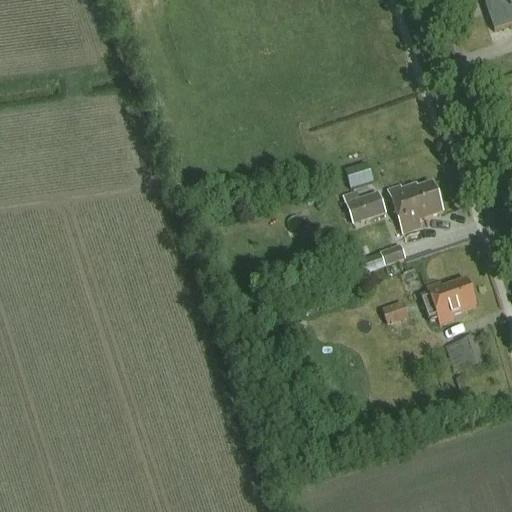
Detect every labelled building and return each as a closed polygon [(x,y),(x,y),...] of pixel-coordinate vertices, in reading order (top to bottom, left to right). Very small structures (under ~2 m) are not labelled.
[(511,0),(485,0),(495,29),(511,23),(511,0)] [(403,183),(388,189),(405,237),(425,230),(421,221),(443,213),(433,184),(419,189),(417,184),(405,188),(403,183)] [(381,193),(361,200),(358,192),(345,196),(355,227),(388,216),(381,193)] [(401,246),(382,253),(388,268),(407,260),(401,246)] [(478,309),(470,280),(443,288),(442,285),(427,289),(443,327),(456,322),(455,316),(478,309)] [(405,303),(384,309),(389,327),(410,320),(405,303)] [(448,347),(457,375),(486,365),(476,337),(448,347)]
